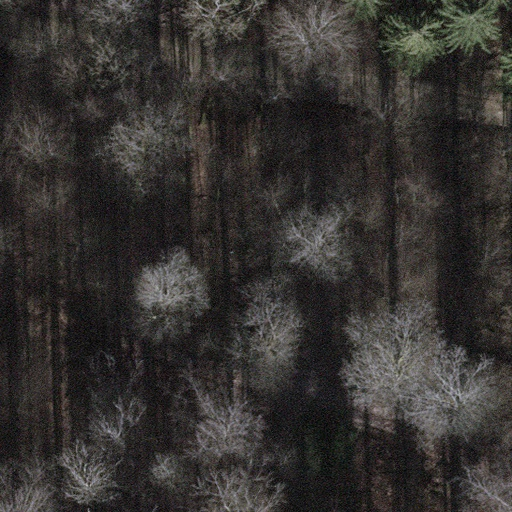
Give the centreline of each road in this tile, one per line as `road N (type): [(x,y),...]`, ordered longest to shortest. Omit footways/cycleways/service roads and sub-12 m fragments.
road 1 (track): [(511,473),(366,411),(216,391),(0,308)]
road 2 (track): [(511,99),(0,15)]
